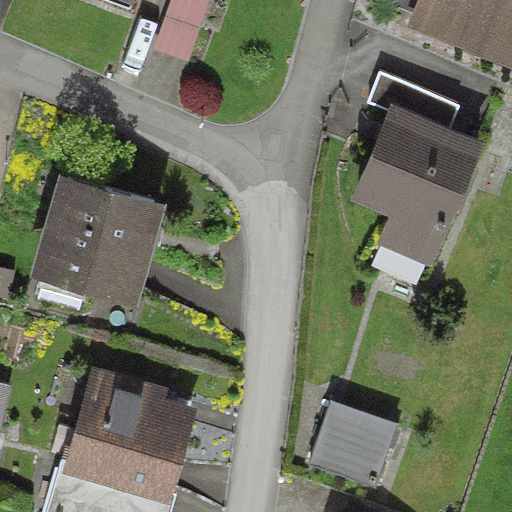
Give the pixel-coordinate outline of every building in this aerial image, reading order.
[(511,0),(417,0),(409,21),(511,64),(511,60),(511,0)] [(379,234),(427,254),(473,146),(442,133),(454,105),(375,72),(364,102),(386,112),(353,189),(391,205),(379,234)] [(136,249),(145,251),(152,227),(144,224),(150,202),(63,178),(38,269),(124,293),(136,249)] [(162,489),(170,463),(182,421),(152,412),(157,394),(91,375),(65,461),(162,489)] [(305,461),(372,484),(385,446),(319,423),(305,461)] [(51,511),(156,511),(160,497),(64,469),(51,511)]
